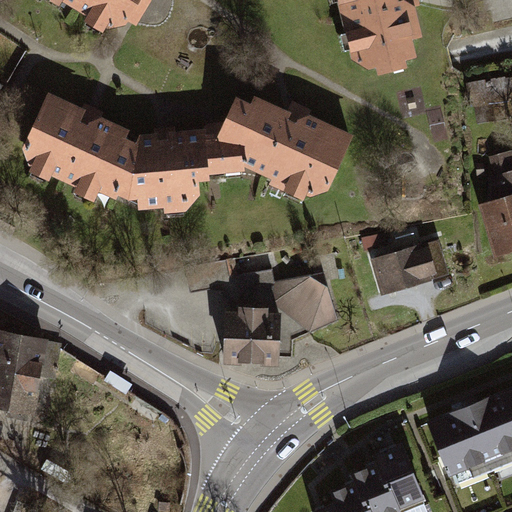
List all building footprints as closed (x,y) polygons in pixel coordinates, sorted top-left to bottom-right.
[(49,0),(68,11),(71,7),(94,21),(92,26),(109,34),(130,26),(144,0),(49,0)] [(344,0),(355,58),(374,72),(384,70),(385,77),(416,70),(416,62),(425,57),(421,40),(428,36),(419,0),(344,0)] [(511,96),(511,83),(511,76),(468,84),(472,104),(511,96)] [(119,197),(121,194),(141,134),(55,96),(32,149),(40,168),(37,173),(57,182),(60,178),(85,187),(84,195),(103,203),(108,192),(119,197)] [(236,104),(227,129),(225,138),(253,148),(255,171),(279,180),(278,188),(312,198),(335,190),(359,135),(296,105),(293,111),(262,99),(260,104),(245,98),(242,106),(236,104)] [(227,129),(141,134),(121,194),(139,199),(146,199),(147,210),(172,208),(172,214),(194,212),(208,196),(209,181),(221,174),(255,171),(253,148),(225,138),(227,129)] [(491,200),(482,203),(498,255),(511,250),(511,150),(490,157),(497,177),(485,181),(491,200)] [(386,231),(361,239),(373,277),(380,275),(387,297),(449,278),(437,241),(394,255),(386,231)] [(226,289),(227,360),(294,359),(294,340),(340,323),(331,286),(318,276),(277,284),(275,272),(240,278),(238,260),(190,266),(195,293),(226,289)] [(51,338),(0,328),(0,407),(37,414),(51,338)] [(511,387),(426,421),(450,483),(511,458),(511,387)] [(377,461),(398,511),(411,511),(428,505),(401,442),(374,454),(377,461)] [(358,480),(371,511),(398,511),(377,461),(354,471),(358,480)] [(335,501),(339,511),(371,511),(358,480),(331,491),(335,501)] [(339,511),(335,501),(309,511),(339,511)]
